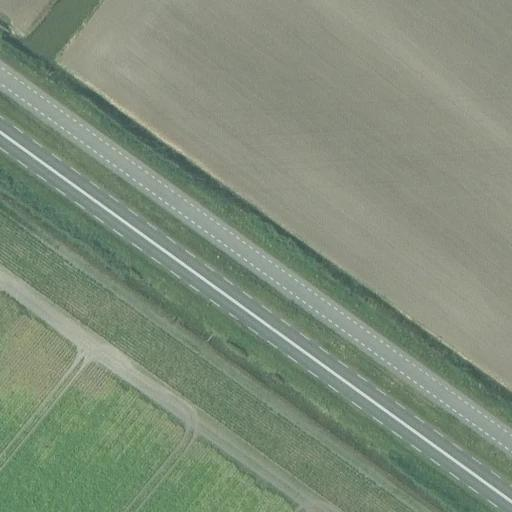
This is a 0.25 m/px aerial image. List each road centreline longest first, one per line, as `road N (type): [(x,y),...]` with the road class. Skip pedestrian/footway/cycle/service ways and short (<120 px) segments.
road 1 (primary): [(511,503),(0,133)]
road 2 (unclassified): [(0,76),(511,444)]
